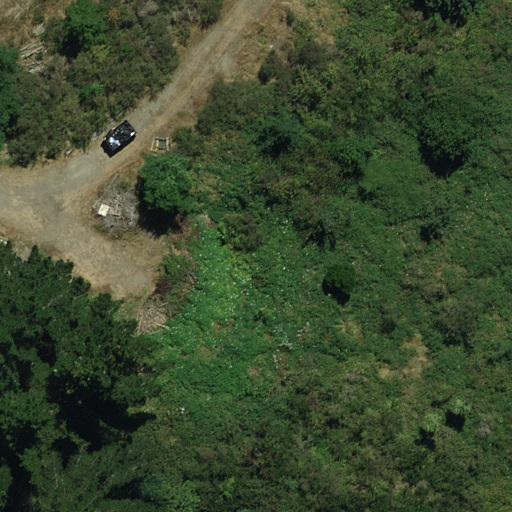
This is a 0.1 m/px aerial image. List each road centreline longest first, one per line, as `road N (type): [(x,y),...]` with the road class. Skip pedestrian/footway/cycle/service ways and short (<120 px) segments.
road 1 (track): [(0,206),(116,144),(250,0)]
road 2 (track): [(0,213),(126,279)]
